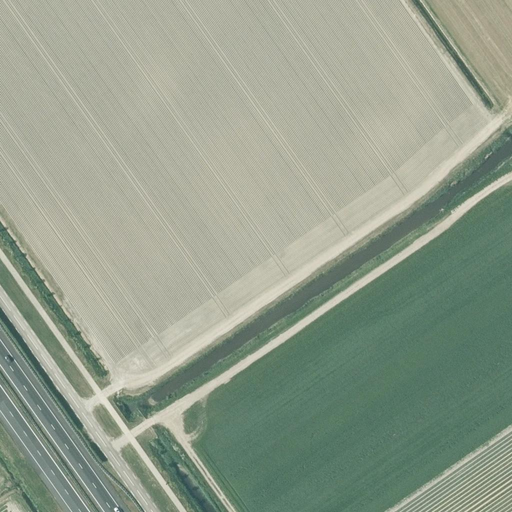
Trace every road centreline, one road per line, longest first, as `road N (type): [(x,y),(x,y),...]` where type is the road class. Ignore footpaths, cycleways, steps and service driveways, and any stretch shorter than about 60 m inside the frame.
road 1 (tertiary): [(152,511),(0,296)]
road 2 (motorway): [(112,511),(0,353)]
road 3 (motorway): [(0,398),(80,511)]
